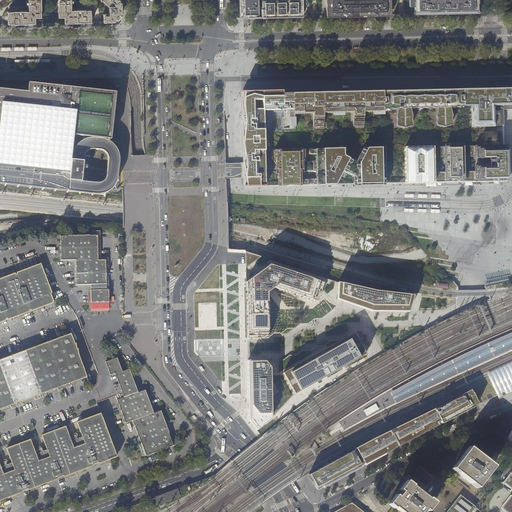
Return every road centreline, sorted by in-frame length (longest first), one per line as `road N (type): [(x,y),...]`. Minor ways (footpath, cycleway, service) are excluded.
road 1 (secondary): [(247,431),(181,355),(180,286),(212,243),(210,174)]
road 2 (secondary): [(162,175),(169,367),(234,443)]
road 3 (primary): [(220,39),(490,36)]
road 4 (residential): [(307,511),(511,412)]
road 5 (residential): [(88,511),(208,468),(234,443)]
road 6 (primary): [(0,40),(144,38)]
road 7 (secondary): [(159,50),(162,175)]
road 8 (secondary): [(210,174),(207,49)]
